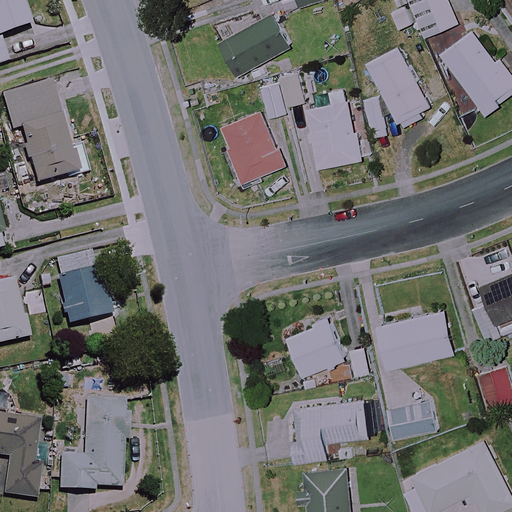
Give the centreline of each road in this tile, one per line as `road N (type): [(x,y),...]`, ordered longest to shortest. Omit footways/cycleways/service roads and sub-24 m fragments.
road 1 (residential): [(511,185),(406,223),(183,269)]
road 2 (residential): [(183,269),(107,0)]
road 3 (residential): [(219,511),(183,269)]
